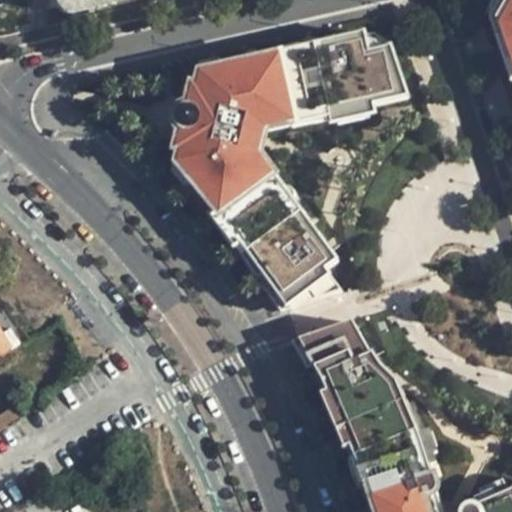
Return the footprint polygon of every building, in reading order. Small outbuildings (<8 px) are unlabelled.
[(48,0),(47,28),(164,0),(48,0)] [(511,4),(509,3),(498,23),(510,30),(511,27),(511,4)] [(366,36),(297,52),(312,112),(331,108),(341,106),(343,113),(374,106),(372,96),(405,89),(394,51),(371,56),(366,36)] [(209,93),(192,89),(188,106),(179,154),(196,157),(191,186),(212,210),(218,205),(235,228),(286,192),(267,166),(263,169),(252,153),(254,144),(257,134),(259,124),(312,112),(297,52),(213,71),(209,93)] [(409,101),(405,89),(372,96),(374,106),(375,109),(409,101)] [(375,109),(374,106),(343,113),(345,126),(377,118),(375,109)] [(334,120),(331,108),(312,112),(259,124),(257,134),(265,136),(334,120)] [(267,166),(286,192),(291,188),(260,145),(254,144),(252,153),(263,169),(267,166)] [(286,192),(321,240),(329,235),(293,186),(291,188),(286,192)] [(320,304),(343,296),(327,274),(339,265),(321,240),(286,192),(235,228),(258,260),(254,264),(274,291),(278,288),(291,305),(315,297),(320,304)] [(13,331),(14,330),(2,310),(0,311),(0,351),(7,347),(9,349),(20,342),(13,331)] [(351,323),(288,343),(292,373),(338,469),(349,511),(511,511),(511,480),(458,503),(436,436),(398,383),(351,323)] [(12,402),(15,406),(20,413),(30,407),(18,388),(7,395),(11,403),(12,402)] [(0,415),(0,428),(21,415),(20,413),(15,406),(0,415)]
